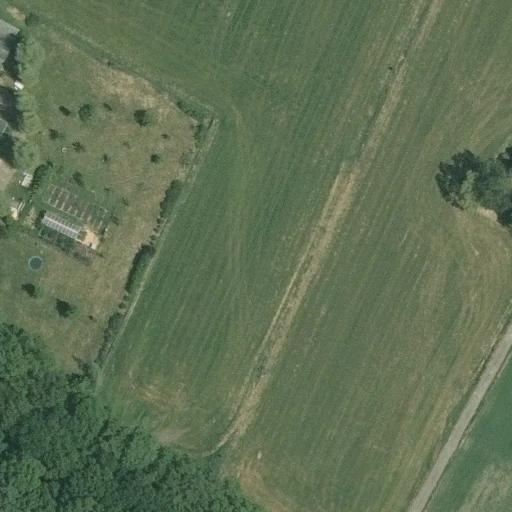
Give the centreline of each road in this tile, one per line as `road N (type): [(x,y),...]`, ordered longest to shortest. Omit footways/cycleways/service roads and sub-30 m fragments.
road 1 (unknown): [(411,511),(511,312)]
road 2 (tertiary): [(149,511),(0,410)]
